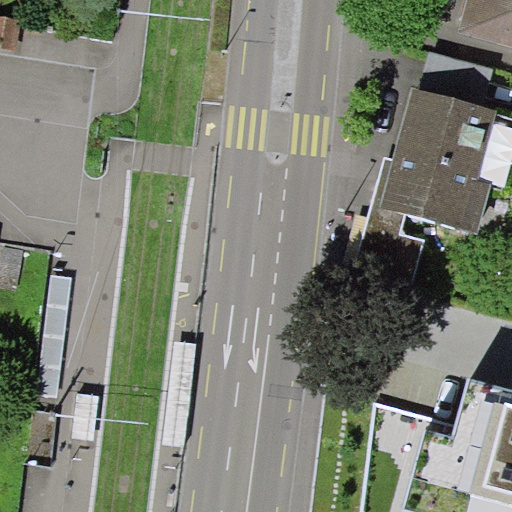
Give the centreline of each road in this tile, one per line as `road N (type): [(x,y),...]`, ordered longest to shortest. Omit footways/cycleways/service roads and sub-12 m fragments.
road 1 (primary): [(250,281),(283,0)]
road 2 (residential): [(511,351),(250,281)]
road 3 (primary): [(230,511),(250,281)]
road 4 (residential): [(0,85),(123,104)]
